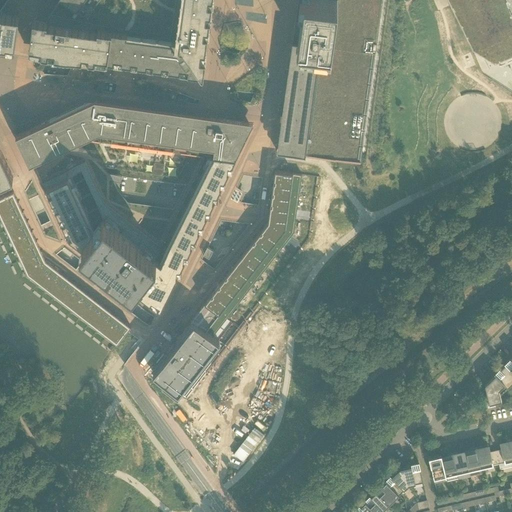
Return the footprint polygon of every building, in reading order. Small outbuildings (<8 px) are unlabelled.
[(49,16),(45,24),(45,21),(33,20),(29,50),(41,52),(41,54),(94,61),(98,62),(98,64),(187,77),(187,74),(203,76),(205,60),(204,59),(212,0),(98,0),(95,31),(70,27),(70,25),(70,26),(74,21),(65,15),(62,20),(52,13),(49,16)] [(60,0),(77,11),(83,1),(81,0),(60,0)] [(297,0),(297,2),(290,56),(280,125),(277,151),(360,163),(382,0),(297,0)] [(511,0),(446,0),(472,51),(494,65),(511,57),(511,0)] [(0,48),(14,51),(19,17),(3,15),(0,14),(0,48)] [(84,102),(16,136),(39,182),(78,162),(103,206),(172,255),(141,319),(156,330),(251,208),(260,131),(249,129),(251,121),(84,102)] [(0,183),(2,183),(7,180),(9,179),(11,178),(13,177),(0,149),(0,183)] [(68,177),(45,187),(46,189),(49,188),(52,194),(49,195),(53,203),(56,202),(58,208),(55,209),(59,217),(62,216),(65,222),(62,223),(66,231),(69,230),(72,236),(68,237),(73,241),(97,260),(96,262),(97,263),(99,261),(160,309),(173,283),(175,284),(176,283),(174,281),(177,274),(176,274),(177,268),(180,269),(185,260),(183,260),(184,254),(187,254),(192,245),(191,245),(191,239),(195,240),(199,230),(198,230),(199,224),(202,225),(207,216),(205,216),(206,210),(209,210),(214,201),(213,201),(213,195),(217,195),(221,186),(220,186),(221,180),(224,181),(228,172),(227,171),(228,165),(231,166),(234,161),(235,158),(234,159),(213,156),(174,234),(167,248),(164,255),(160,262),(103,218),(93,231),(68,177)] [(274,175),(273,182),(276,182),(300,186),(301,174),(275,171),(274,175)] [(272,187),(271,193),(275,194),(298,197),(300,186),(276,182),(273,182),(272,187)] [(12,191),(0,196),(0,209),(19,201),(18,200),(19,200),(18,199),(18,200),(15,194),(14,190),(12,191)] [(271,198),(270,204),(273,205),(297,208),(298,197),(275,194),(271,193),(271,198)] [(19,201),(0,209),(0,215),(2,220),(23,210),(23,209),(19,201)] [(269,209),(268,216),(272,216),(295,219),(295,218),(297,208),(273,205),(270,204),(269,209)] [(23,210),(2,220),(3,222),(7,229),(7,230),(28,220),(27,220),(28,220),(28,219),(27,219),(23,210)] [(268,221),(267,221),(270,223),(289,237),(293,232),(295,219),(272,216),(268,216),(268,217),(268,220),(268,221)] [(28,220),(7,230),(8,232),(11,239),(11,240),(32,230),(32,229),(28,220)] [(263,226),(260,230),(263,232),(282,246),(289,237),(270,223),(267,221),(263,226)] [(32,230),(11,240),(12,242),(16,249),(16,250),(37,240),(37,239),(36,239),(32,230)] [(256,235),(253,239),(256,241),(275,255),(282,246),(263,232),(260,230),(256,235)] [(249,244),(246,248),(249,250),(268,264),(272,259),(275,255),(256,241),(253,239),(249,244)] [(37,240),(16,250),(17,252),(20,259),(21,259),(41,250),(41,249),(42,249),(41,248),(37,240)] [(242,253),(239,257),(242,259),(261,274),(268,264),(249,250),(246,248),(242,253)] [(41,250),(21,259),(22,261),(26,271),(27,273),(46,258),(41,250)] [(235,262),(232,266),(235,268),(253,283),(261,274),(242,259),(239,257),(235,262)] [(46,258),(27,273),(30,275),(38,282),(39,283),(53,265),(46,259),(46,258)] [(53,265),(39,283),(40,284),(46,288),(48,290),(62,271),(55,266),(55,265),(54,265),(53,265)] [(228,271),(225,275),(228,277),(247,291),(250,287),(253,283),(235,268),(232,266),(228,271)] [(62,271),(48,290),(49,290),(55,295),(56,296),(70,278),(63,272),(62,271)] [(221,280),(218,284),(221,286),(240,300),(247,291),(228,277),(225,275),(221,280)] [(70,278),(56,296),(57,297),(63,302),(65,303),(79,285),(72,279),(71,278),(71,279),(70,278)] [(214,289),(211,293),(214,295),(233,309),(240,300),(221,286),(218,284),(214,289)] [(79,285),(65,303),(66,304),(72,308),(73,309),(88,291),(80,286),(80,285),(79,285)] [(88,291),(73,309),(74,310),(80,315),(82,316),(96,298),(89,292),(88,292),(88,291)] [(207,298),(204,302),(207,304),(226,318),(233,309),(214,295),(211,293),(207,298)] [(96,298),(82,316),(83,317),(89,322),(90,323),(105,305),(97,299),(98,299),(97,298),(97,299),(96,298)] [(200,307),(197,311),(200,313),(219,327),(226,318),(207,304),(204,302),(200,307)] [(105,305),(90,323),(91,323),(98,328),(99,329),(113,311),(106,306),(106,305),(105,305)] [(113,311),(99,329),(100,330),(106,335),(107,336),(122,318),(114,312),(115,312),(114,311),(114,312),(113,311)] [(193,316),(190,320),(193,322),(193,321),(212,336),(212,335),(219,327),(200,313),(197,311),(193,316)] [(122,318),(107,336),(108,337),(115,342),(117,343),(128,329),(131,325),(123,319),(123,318),(122,318)] [(167,355),(153,373),(175,390),(178,392),(192,375),(208,354),(219,340),(212,335),(212,336),(193,321),(193,322),(189,327),(186,325),(184,328),(186,330),(184,333),(182,335),(180,333),(177,337),(180,339),(178,341),(178,340),(175,344),(173,342),(171,345),(167,350),(169,352),(167,355)] [(511,371),(505,365),(495,375),(508,388),(511,383),(511,371)] [(495,404),(494,402),(501,401),(500,395),(508,388),(495,375),(485,385),(488,400),(486,400),(488,406),(495,404)] [(501,449),(495,450),(499,464),(500,469),(511,465),(511,439),(511,440),(507,441),(507,444),(501,445),(501,449)] [(476,448),(481,468),(499,464),(495,450),(490,451),(489,448),(482,450),(481,447),(476,449),(476,448)] [(471,452),(465,454),(469,471),(470,476),(482,473),(481,468),(476,448),(476,449),(471,450),(471,452)] [(442,459),(446,476),(447,481),(458,478),(457,473),(457,470),(453,453),(452,453),(453,454),(448,455),(447,455),(448,457),(444,459),(442,459)] [(453,453),(457,470),(457,473),(469,471),(465,454),(459,455),(458,453),(453,454),(453,453)] [(429,458),(429,460),(435,483),(447,481),(446,476),(442,459),(441,455),(433,457),(429,458)] [(419,464),(400,468),(408,485),(423,481),(419,464)] [(400,468),(386,482),(398,494),(408,485),(400,468)] [(386,482),(375,492),(388,504),(398,494),(386,482)] [(375,492),(365,502),(375,511),(380,511),(388,504),(375,492)] [(429,507),(427,500),(420,502),(422,509),(429,507)] [(375,511),(365,502),(355,511),(375,511)] [(416,503),(409,510),(410,511),(414,511),(417,510),(418,510),(417,502),(416,503)]
